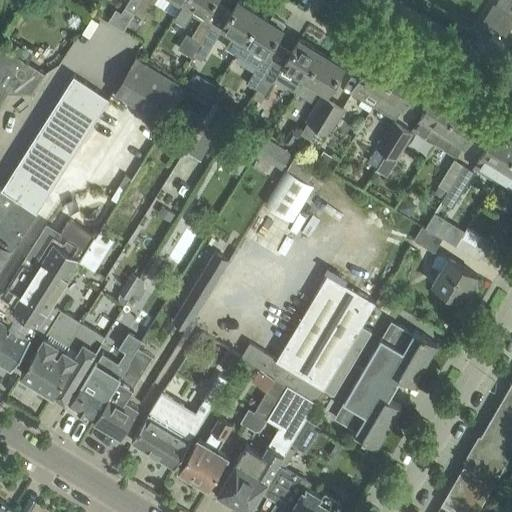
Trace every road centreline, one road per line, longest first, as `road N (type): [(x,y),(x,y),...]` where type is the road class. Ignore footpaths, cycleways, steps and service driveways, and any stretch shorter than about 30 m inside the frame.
road 1 (unknown): [(94,485),(225,288),(283,281),(330,219)]
road 2 (residential): [(394,511),(511,310)]
road 3 (unknown): [(0,281),(103,131)]
road 4 (residential): [(511,85),(374,0)]
road 5 (tertiary): [(137,511),(0,427)]
